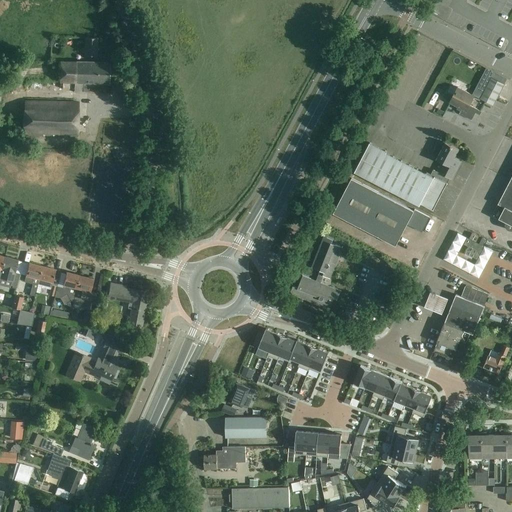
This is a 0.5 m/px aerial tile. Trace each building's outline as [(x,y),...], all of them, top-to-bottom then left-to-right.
[(84,56),(87,56),(97,57),(97,38),(84,38),(84,56)] [(60,83),(99,84),(109,84),(110,63),(60,62),(60,83)] [(504,84),(491,77),(480,99),(493,105),(504,84)] [(450,102),(461,109),(464,103),(469,105),(474,96),(458,87),(450,102)] [(24,136),(68,137),(78,137),(78,103),(24,102),(24,117),(9,117),(8,132),(24,133),(24,136)] [(477,109),(469,105),(464,103),(461,109),(459,114),(471,120),(477,109)] [(420,204),(433,210),(450,178),(452,180),(461,162),(454,158),(459,150),(445,142),(436,160),(442,162),(437,172),(433,170),(430,176),(425,173),(386,153),(387,152),(370,143),(355,172),(419,206),(420,204)] [(511,177),(492,216),(501,220),(501,219),(506,222),(505,223),(505,224),(505,225),(505,226),(506,228),(508,229),(508,230),(510,230),(511,230),(511,177)] [(333,214),(396,246),(407,224),(422,232),(430,217),(414,209),(414,211),(351,178),(333,214)] [(469,238),(476,242),(478,237),(472,234),(469,238)] [(314,269),(320,271),(316,281),(302,276),(303,277),(302,279),(299,285),(298,289),(293,286),(290,293),(289,293),(289,294),(330,310),(330,309),(329,309),(332,302),(333,299),(337,300),(340,292),(341,292),(341,291),(320,283),(323,276),(330,279),(329,280),(330,280),(343,247),(342,247),(342,248),(340,247),(335,245),(332,244),(333,240),(327,238),(324,237),(325,236),(324,236),(311,268),(312,269),(312,267),(314,268),(314,269)] [(464,253),(476,259),(483,246),(467,238),(464,245),(467,246),(464,253)] [(5,256),(0,275),(0,277),(12,280),(11,285),(16,287),(20,274),(15,272),(18,260),(5,256)] [(28,263),(26,272),(24,280),(24,282),(32,284),(30,295),(35,296),(37,286),(42,266),(28,263)] [(48,295),(54,297),(57,287),(52,286),(56,269),(42,266),(37,286),(50,289),(48,295)] [(79,275),(66,272),(62,288),(57,287),(54,297),(60,298),(67,294),(70,301),(73,302),(79,275)] [(76,288),(74,297),(87,300),(86,306),(85,308),(93,310),(95,303),(97,293),(90,291),(93,279),(79,275),(76,288)] [(465,280),(480,288),(483,282),(468,275),(465,280)] [(129,323),(131,324),(141,326),(148,292),(135,290),(125,288),(126,286),(110,283),(108,297),(129,301),(128,306),(132,307),(129,323)] [(494,294),(497,289),(486,284),(483,289),(494,294)] [(452,304),(437,342),(456,350),(460,340),(466,343),(470,333),(473,335),(481,315),(484,306),(489,294),(466,285),(461,297),(456,295),(452,304)] [(9,300),(10,292),(3,291),(2,299),(9,300)] [(24,298),(15,296),(11,308),(21,310),(24,298)] [(35,333),(43,335),(46,322),(38,320),(35,333)] [(259,331),(254,345),(259,347),(269,351),(277,333),(266,329),(264,333),(259,331)] [(269,351),(268,356),(278,360),(279,358),(288,337),(277,333),(269,351)] [(288,337),(279,358),(289,362),(291,358),(290,358),(297,341),(288,337)] [(65,376),(80,382),(84,372),(99,379),(100,375),(111,380),(117,367),(114,365),(119,353),(120,353),(124,346),(107,338),(104,346),(109,348),(106,356),(100,354),(98,359),(97,358),(95,364),(89,362),(90,358),(75,351),(65,376)] [(297,341),(290,358),(291,358),(300,362),(307,344),(297,340),(297,341)] [(456,356),(465,359),(470,346),(461,343),(456,356)] [(300,362),(298,367),(309,371),(310,369),(318,348),(307,344),(300,362)] [(488,356),(487,358),(483,367),(499,373),(509,348),(503,345),(500,353),(498,352),(495,359),(488,356)] [(318,348),(310,369),(320,373),(329,353),(318,348)] [(361,365),(353,385),(365,389),(365,387),(372,370),(361,365)] [(372,370),(365,387),(375,391),(382,374),(372,370)] [(375,391),(373,395),(384,400),(385,397),(384,397),(392,378),(382,374),(375,391)] [(392,378),(384,397),(385,397),(395,401),(395,400),(402,383),(402,382),(392,378)] [(237,383),(230,401),(243,407),(246,408),(249,407),(256,390),(250,388),(237,383)] [(402,383),(395,400),(404,404),(411,387),(402,383)] [(411,387),(404,404),(414,408),(415,408),(418,400),(422,391),(418,389),(411,387)] [(414,408),(412,412),(419,415),(424,417),(433,395),(422,391),(418,400),(415,408),(414,408)] [(222,411),(231,415),(233,416),(236,409),(225,405),(222,411)] [(82,423),(88,425),(90,419),(84,417),(82,423)] [(226,437),(236,437),(267,437),(267,417),(226,418),(226,437)] [(70,452),(79,455),(88,459),(93,445),(91,444),(91,443),(90,443),(96,429),(77,421),(74,427),(80,430),(77,439),(75,438),(71,446),(72,446),(70,452)] [(395,426),(391,444),(417,450),(417,448),(419,439),(405,436),(407,429),(395,426)] [(289,446),(288,461),(294,462),(295,454),(306,455),(308,432),(296,431),(295,447),(289,446)] [(308,432),(306,455),(317,456),(319,433),(308,432)] [(319,433),(317,456),(328,457),(329,452),(328,452),(330,434),(319,433)] [(477,433),(477,436),(469,436),(469,459),(482,459),(482,433),(477,433)] [(486,433),(482,433),(482,459),(494,459),(494,435),(486,435),(486,433)] [(502,435),(494,435),(494,459),(507,458),(506,433),(502,433),(502,435)] [(330,434),(328,452),(329,452),(340,453),(342,435),(330,434)] [(39,447),(59,455),(61,449),(49,444),(50,442),(42,439),(39,447)] [(391,444),(387,462),(398,465),(400,459),(414,462),(417,450),(391,444)] [(245,446),(233,447),(223,447),(223,451),(216,451),(216,455),(204,455),(204,469),(214,469),(236,467),(236,462),(246,461),(245,446)] [(57,486),(70,491),(74,493),(83,472),(69,466),(71,460),(54,453),(47,469),(61,474),(57,486)] [(16,462),(12,479),(27,485),(33,467),(20,463),(16,462)] [(388,467),(378,482),(400,496),(407,487),(395,479),(398,473),(388,467)] [(378,482),(368,498),(372,501),(371,503),(377,506),(382,499),(394,506),(400,496),(378,482)] [(289,487),(232,489),(233,509),(290,507),(289,487)] [(364,498),(346,503),(348,511),(360,511),(367,510),(364,498)] [(10,499),(8,511),(7,511),(15,511),(16,510),(19,510),(21,501),(10,499)] [(50,511),(35,508),(26,506),(24,511),(67,511),(69,507),(51,500),(49,504),(53,505),(50,511)] [(348,511),(346,503),(328,508),(328,511),(348,511)]
